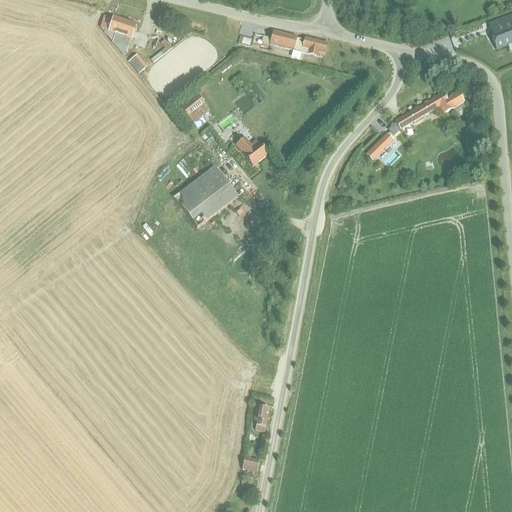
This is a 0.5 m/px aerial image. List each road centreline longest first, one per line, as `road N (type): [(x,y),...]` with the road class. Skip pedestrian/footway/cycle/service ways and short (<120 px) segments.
road 1 (unclassified): [(258,511),(321,191),(342,149),(392,94),(404,51)]
road 2 (unclassified): [(511,245),(494,85),(476,67),(404,51)]
road 3 (unclassified): [(176,0),(326,31)]
